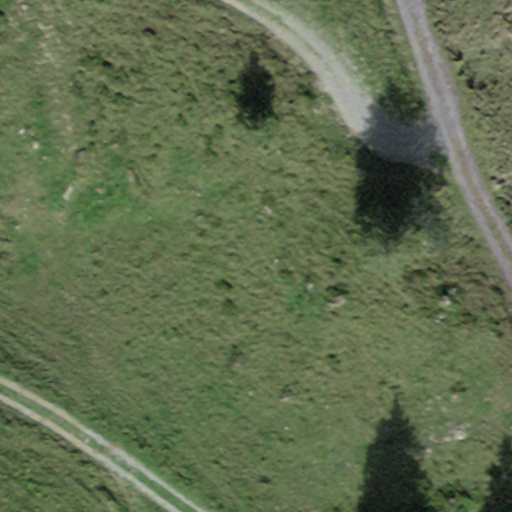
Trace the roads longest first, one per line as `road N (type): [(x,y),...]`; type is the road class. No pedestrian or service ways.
road 1 (track): [(414,0),(511,273)]
road 2 (track): [(231,0),(304,39),(373,124),(411,144),(462,146)]
road 3 (track): [(196,511),(75,425),(0,389)]
